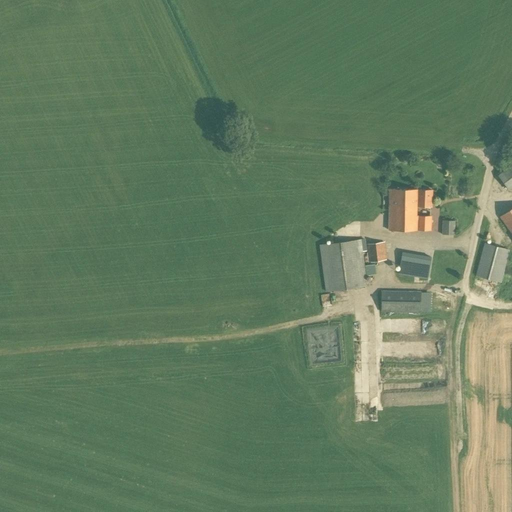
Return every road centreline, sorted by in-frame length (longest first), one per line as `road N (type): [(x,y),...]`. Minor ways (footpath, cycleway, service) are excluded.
road 1 (track): [(454,511),(451,343),(462,289)]
road 2 (unclassified): [(462,289),(493,151),(511,117)]
